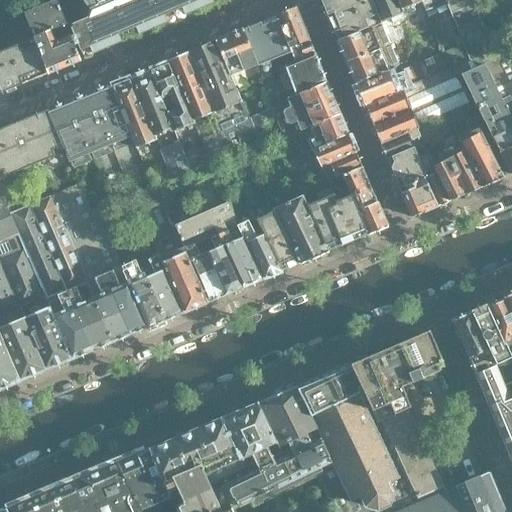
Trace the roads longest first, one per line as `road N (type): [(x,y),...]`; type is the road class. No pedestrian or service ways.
road 1 (residential): [(0,492),(435,311)]
road 2 (residential): [(405,235),(0,404)]
road 3 (residential): [(277,0),(0,114)]
road 4 (residential): [(306,0),(405,235)]
road 5 (residential): [(511,493),(435,311)]
